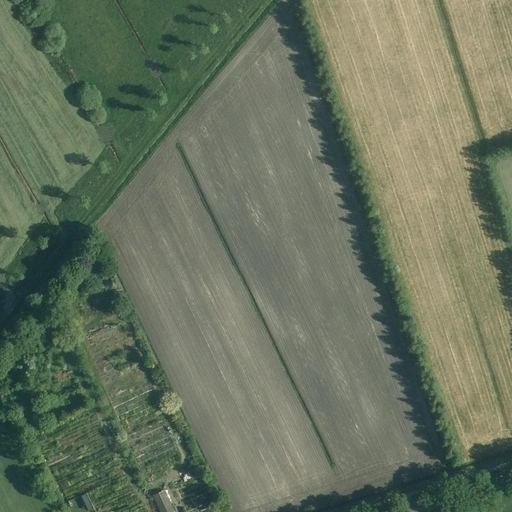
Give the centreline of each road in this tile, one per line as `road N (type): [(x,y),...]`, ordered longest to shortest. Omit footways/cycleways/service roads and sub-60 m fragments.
road 1 (track): [(0,324),(266,0)]
road 2 (tertiary): [(394,511),(511,475)]
